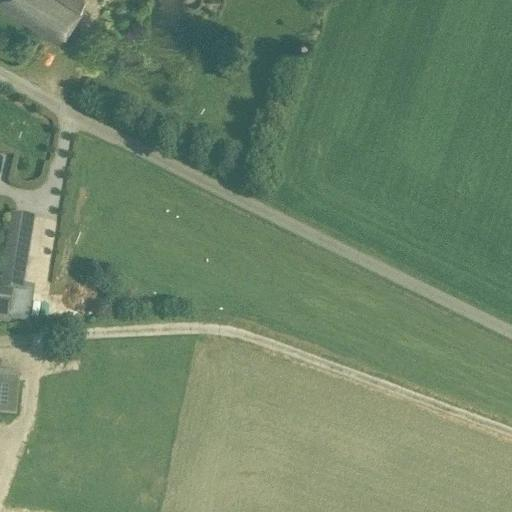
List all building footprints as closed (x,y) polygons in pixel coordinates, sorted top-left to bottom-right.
[(82,0),(0,0),(0,7),(56,43),(82,0)] [(132,58),(138,74),(150,70),(144,54),(132,58)] [(21,293),(33,223),(11,220),(0,287),(0,323),(8,324),(12,292),(21,293)] [(49,266),(48,288),(59,288),(60,266),(49,266)] [(78,290),(78,307),(111,308),(111,291),(78,290)] [(0,395),(19,395),(19,378),(0,378),(0,395)]
